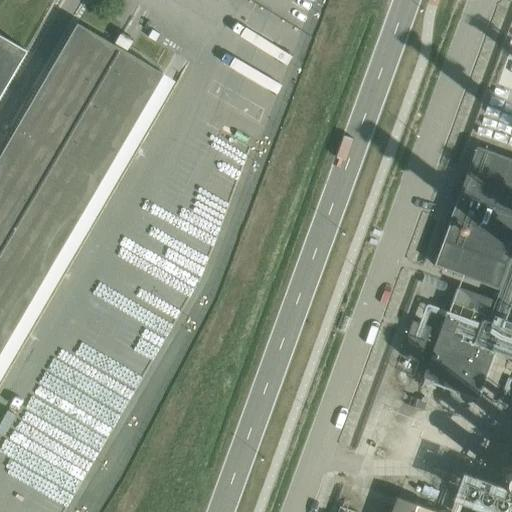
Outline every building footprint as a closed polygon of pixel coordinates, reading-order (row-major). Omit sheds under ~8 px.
[(0,382),(175,83),(77,25),(0,156),(0,382)] [(0,98),(27,53),(0,36),(0,98)] [(432,265),(499,290),(511,255),(511,160),(476,147),(432,265)] [(477,399),(506,320),(511,307),(456,287),(423,379),(477,399)] [(412,321),(400,355),(419,362),(431,328),(412,321)] [(406,405),(423,412),(427,404),(409,397),(406,405)] [(433,511),(397,499),(392,511),(433,511)]
